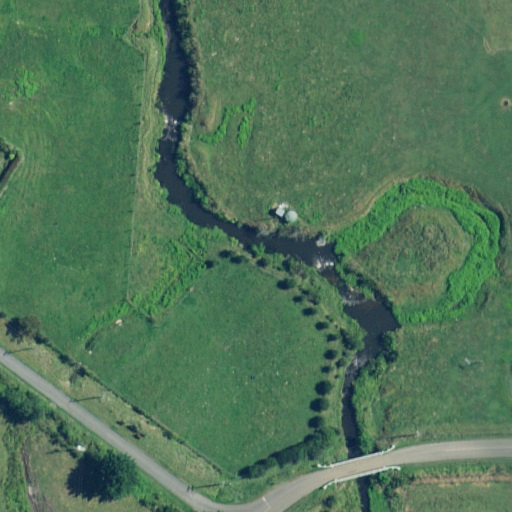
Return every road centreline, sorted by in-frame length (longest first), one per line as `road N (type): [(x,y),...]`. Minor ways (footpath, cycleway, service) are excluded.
road 1 (unclassified): [(215,511),(0,352)]
road 2 (unclassified): [(266,511),(322,477),(417,455),(511,452)]
